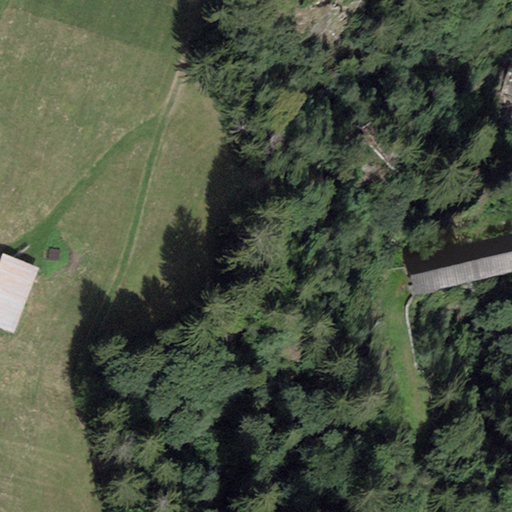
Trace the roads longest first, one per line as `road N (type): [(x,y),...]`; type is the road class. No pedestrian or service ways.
road 1 (track): [(203,0),(119,279),(88,334),(80,373),(80,401),(111,511)]
road 2 (track): [(418,511),(418,434),(395,299),(420,283),(511,261)]
